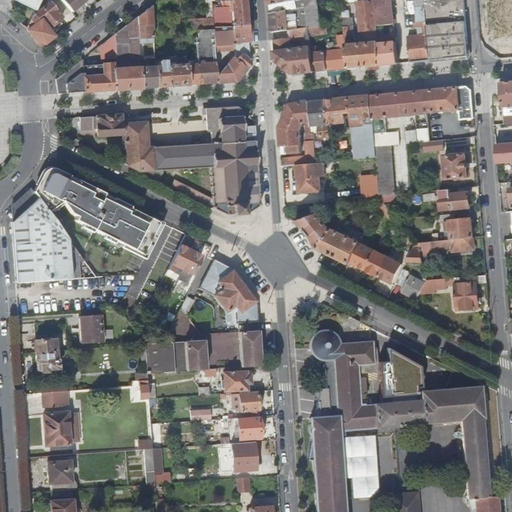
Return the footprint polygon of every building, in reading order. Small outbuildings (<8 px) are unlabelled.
[(11,0),(33,11),(38,0),(11,0)] [(34,15),(32,12),(25,28),(37,42),(45,43),(55,36),(49,28),(62,17),(47,0),(45,0),(38,6),(41,9),(34,15)] [(60,0),(71,12),(85,0),(60,0)] [(206,19),(184,20),(185,31),(213,29),(211,0),(210,0),(205,0),(206,11),(205,11),(206,19)] [(215,0),(211,0),(213,29),(214,46),(232,44),(231,33),(228,33),(227,27),(232,27),(229,0),(215,0)] [(246,4),(245,0),(229,0),(232,27),(247,26),(246,4)] [(320,28),(317,0),(312,0),(304,2),(296,4),(271,6),(272,20),(273,33),(287,31),(308,29),(320,28)] [(338,0),(339,5),(357,3),(360,33),(364,32),(366,43),(355,44),(353,27),(342,28),(344,36),(348,68),(362,67),(380,65),(377,37),(376,27),(372,0),(338,0)] [(372,0),(376,27),(393,25),(390,0),(372,0)] [(420,61),(430,60),(424,0),(414,0),(416,19),(417,27),(417,36),(420,61)] [(424,0),(430,60),(468,56),(463,0),(424,0)] [(153,44),(151,5),(136,16),(138,44),(148,44),(153,44)] [(337,5),(327,6),(330,35),(341,34),(337,5)] [(138,44),(136,16),(113,34),(115,59),(116,65),(128,64),(129,69),(116,70),(118,90),(141,88),(140,69),(139,56),(138,44)] [(240,43),(248,43),(247,31),(247,26),(232,27),(227,27),(228,33),(231,33),(232,44),(233,44),(240,43)] [(326,28),(320,28),(308,29),(309,38),(327,36),(326,28)] [(213,29),(185,31),(185,34),(198,33),(200,64),(187,65),(189,85),(217,83),(216,76),(214,52),(214,46),(213,29)] [(290,38),(290,42),(309,40),(309,38),(308,29),(287,31),(287,39),(290,38)] [(185,34),(185,31),(178,32),(179,48),(186,47),(185,34)] [(113,34),(97,47),(103,53),(104,60),(115,59),(113,34)] [(377,37),(380,65),(386,65),(399,63),(396,42),(395,42),(390,43),(389,35),(377,37)] [(317,64),(318,71),(333,70),(348,68),(344,36),(337,37),(339,46),(334,46),(335,51),(320,52),(319,46),(313,47),(315,64),(317,64)] [(410,62),(420,61),(417,36),(408,38),(410,62)] [(303,73),(314,72),(310,47),(291,50),(290,42),(290,38),(287,39),(273,41),(274,58),(281,64),(292,74),(303,73)] [(233,44),(234,50),(214,52),(216,76),(233,58),(235,60),(244,50),(240,50),(240,43),(233,44)] [(249,54),(248,43),(240,43),(240,50),(244,50),(235,60),(246,69),(250,65),(249,54)] [(148,56),(148,44),(138,44),(139,56),(148,56)] [(217,83),(235,82),(246,69),(235,60),(233,58),(216,76),(217,83)] [(83,67),(81,59),(55,79),(58,94),(78,92),(114,90),(112,70),(112,64),(83,67)] [(156,87),(189,85),(187,65),(166,66),(166,61),(154,62),(155,67),(156,87)] [(155,67),(140,69),(141,88),(156,87),(155,67)] [(504,125),(508,124),(511,124),(511,82),(501,84),(504,125)] [(426,91),(427,113),(460,110),(461,121),(474,120),(472,91),(467,87),(426,91)] [(427,113),(426,91),(397,94),(370,97),(372,118),(427,113)] [(372,126),(372,118),(370,97),(361,98),(335,101),(327,102),(328,124),(346,123),(345,113),(351,113),(352,127),(372,126)] [(329,138),(328,124),(327,102),(309,104),(310,127),(317,126),(318,136),(320,138),(329,138)] [(288,145),(288,153),(301,152),(300,131),(303,125),(306,125),(307,134),(305,134),(307,160),(304,161),(304,158),(282,160),(282,166),(297,165),(315,163),(313,134),(310,134),(310,127),(309,104),(291,105),(280,127),(281,146),(288,145)] [(240,148),(256,148),(254,126),(245,126),(245,129),(242,128),(242,111),(237,107),(222,108),(206,109),(206,129),(210,129),(211,143),(147,146),(146,123),(125,124),(124,115),(120,115),(96,117),(97,137),(121,135),(121,141),(122,164),(151,179),(151,168),(161,168),(208,165),(207,152),(215,151),(213,116),(238,115),(240,148)] [(210,199),(210,208),(226,216),(245,215),(260,207),(259,204),(256,148),(240,148),(238,115),(213,116),(215,151),(207,152),(208,165),(210,199)] [(92,117),(79,118),(80,130),(93,129),(92,117)] [(406,144),(418,143),(417,131),(406,131),(406,144)] [(373,146),(389,145),(398,144),(397,132),(373,134),(373,146)] [(442,141),(422,142),(423,152),(443,150),(442,141)] [(511,141),(497,142),(498,162),(511,162),(511,141)] [(357,159),(364,159),(363,145),(355,146),(357,159)] [(379,197),(393,195),(389,145),(373,146),(374,158),(377,197),(379,197)] [(465,154),(445,156),(447,179),(467,177),(465,154)] [(325,176),(324,162),(315,163),(297,165),(298,179),(300,179),(301,194),(322,192),(321,184),(319,185),(318,177),(325,176)] [(161,175),(161,168),(151,168),(151,179),(157,182),(161,175)] [(179,193),(182,185),(168,178),(164,185),(179,193)] [(179,193),(210,208),(210,199),(197,192),(192,190),(182,185),(179,193)] [(451,195),(470,193),(480,193),(480,187),(450,190),(451,195)] [(11,223),(37,200),(32,193),(28,199),(22,204),(10,212),(10,215),(11,223)] [(471,208),(470,193),(451,195),(446,196),(446,202),(442,202),(442,210),(471,208)] [(67,241),(37,200),(11,223),(15,284),(68,280),(67,241)] [(446,222),(447,232),(453,232),(454,240),(474,238),(473,219),(456,221),(456,214),(441,216),(442,222),(446,222)] [(138,228),(112,215),(98,244),(107,250),(103,257),(119,265),(138,228)] [(298,222),(295,223),(305,230),(318,250),(334,231),(332,231),(330,233),(319,215),(298,222)] [(359,244),(334,231),(318,250),(322,252),(348,265),(359,244)] [(424,255),(427,255),(435,254),(435,250),(455,248),(455,251),(475,248),(474,238),(454,240),(448,241),(414,245),(405,263),(420,261),(424,255)] [(67,241),(68,280),(78,280),(78,265),(81,262),(67,241)] [(351,264),(365,271),(374,252),(361,245),(351,264)] [(176,270),(181,273),(182,271),(190,252),(180,247),(167,271),(173,274),(176,270)] [(190,252),(182,271),(197,278),(206,260),(190,252)] [(378,277),(387,259),(374,252),(365,271),(378,277)] [(400,266),(387,259),(378,277),(391,284),(400,266)] [(226,324),(258,322),(257,306),(234,274),(229,268),(228,268),(215,260),(200,288),(215,297),(225,310),(226,324)] [(94,279),(102,278),(92,264),(86,268),(94,279)] [(197,278),(182,271),(181,273),(176,282),(191,289),(197,278)] [(478,284),(488,284),(487,276),(438,280),(426,280),(424,284),(420,293),(435,292),(435,289),(447,288),(447,286),(455,285),(458,310),(480,308),(478,284)] [(420,293),(424,284),(410,277),(401,293),(416,301),(420,293)] [(181,308),(186,315),(194,300),(187,297),(181,308)] [(186,315),(197,332),(213,324),(203,306),(186,315)] [(98,316),(79,317),(81,342),(100,341),(98,316)] [(357,327),(359,323),(346,316),(343,320),(357,327)] [(144,344),(149,336),(137,330),(135,333),(144,344)] [(238,333),(240,368),(261,367),(259,332),(238,333)] [(172,335),(168,333),(163,343),(167,343),(172,335)] [(466,501),(473,500),(474,511),(495,511),(494,496),(486,497),(479,419),(482,419),(479,388),(440,391),(440,390),(422,391),(422,393),(419,394),(420,401),(359,406),(357,374),(377,373),(376,356),(370,356),(369,343),(337,345),(334,340),(332,337),(329,335),(324,333),(321,333),(316,335),(312,338),(310,341),(309,345),(308,350),(309,354),(312,357),(314,359),(316,361),(320,362),(324,362),(328,410),(311,411),(311,419),(308,419),(310,442),(338,440),(344,440),(344,432),(375,430),(376,431),(395,429),(423,427),(423,425),(459,422),(466,501)] [(34,341),(35,351),(55,349),(54,340),(34,341)] [(146,374),(206,370),(204,341),(167,343),(163,343),(144,344),(146,374)] [(55,349),(35,351),(36,371),(41,370),(42,374),(52,373),(52,370),(62,369),(61,359),(56,360),(55,349)] [(421,393),(420,356),(388,357),(388,362),(382,362),(383,389),(390,389),(390,394),(421,393)] [(244,375),(219,377),(220,393),(243,391),(243,385),(245,385),(244,375)] [(147,381),(139,381),(140,400),(148,400),(147,381)] [(65,392),(41,394),(42,407),(65,406),(65,392)] [(253,411),(254,411),(254,406),(257,406),(257,394),(235,396),(236,412),(240,412),(241,418),(253,418),(253,411)] [(195,411),(195,421),(215,420),(215,410),(195,411)] [(43,414),(44,436),(48,436),(48,445),(69,444),(66,413),(43,414)] [(241,418),(233,419),(235,440),(256,439),(255,417),(253,418),(241,418)] [(310,442),(314,511),(343,511),(338,440),(310,442)] [(254,470),(253,443),(231,445),(232,462),(239,462),(240,471),(254,470)] [(65,484),(70,483),(68,463),(46,464),(47,485),(50,484),(51,492),(65,491),(65,484)] [(145,474),(145,486),(147,486),(154,485),(153,473),(145,474)] [(249,492),(248,478),(236,479),(237,492),(249,492)] [(66,495),(65,491),(51,492),(51,501),(49,502),(49,511),(78,511),(78,507),(71,507),(71,495),(66,495)] [(162,499),(161,499),(155,500),(155,509),(163,509),(162,499)]
